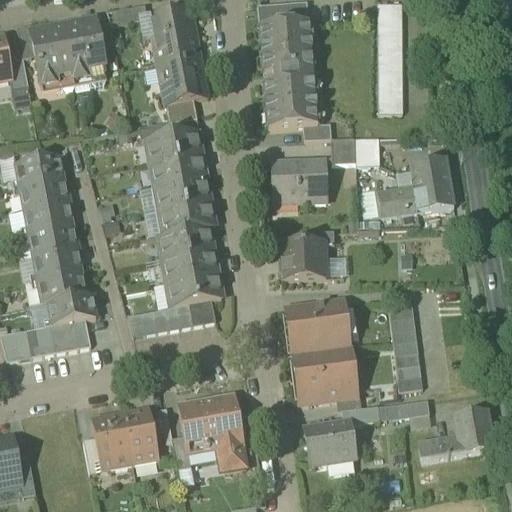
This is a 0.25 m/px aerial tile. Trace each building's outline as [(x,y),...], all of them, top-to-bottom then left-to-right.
[(306,8),(294,9),(282,10),(270,11),(257,12),(259,34),(260,34),(260,33),(272,32),(284,31),(296,30),(307,30),(308,29),(306,8)] [(378,120),(401,120),(401,10),(377,11),(378,120)] [(111,16),(114,32),(139,28),(139,26),(147,24),(144,11),(111,16)] [(153,46),(158,74),(199,66),(189,16),(147,24),(139,26),(139,28),(143,47),(153,46)] [(64,31),(62,32),(73,87),(91,83),(92,90),(95,93),(103,91),(105,87),(104,81),(106,81),(101,55),(96,31),(95,25),(72,30),(73,32),(64,33),(64,31)] [(96,31),(101,55),(114,53),(109,29),(96,31)] [(267,134),(268,137),(303,134),(317,133),(317,132),(315,100),(320,99),(320,88),(314,88),(313,75),(318,75),(318,62),(312,63),(311,44),(316,44),(315,32),(310,33),(309,29),(308,29),(307,30),(296,30),(284,31),(272,32),(260,33),(260,34),(260,37),(254,37),(255,49),(261,49),(262,65),(256,65),(257,77),(263,77),(264,92),(258,92),(259,104),(265,104),(266,122),(261,122),(262,134),(267,134)] [(16,35),(19,50),(22,66),(35,63),(30,38),(31,38),(30,32),(16,35)] [(71,87),(73,87),(62,32),(61,32),(62,34),(53,35),(53,33),(31,38),(30,38),(35,63),(40,93),(59,89),(58,82),(70,80),(71,87)] [(3,43),(0,43),(0,88),(10,87),(11,86),(5,53),(3,43)] [(27,93),(22,66),(19,50),(5,53),(11,86),(10,87),(12,96),(27,93)] [(207,104),(199,66),(158,74),(166,112),(194,107),(207,104)] [(58,82),(59,89),(71,87),(70,80),(58,82)] [(166,112),(169,130),(182,128),(197,125),(194,107),(166,112)] [(185,140),(182,128),(169,130),(139,136),(141,149),(147,148),(147,147),(185,140)] [(304,147),(330,146),(331,146),(330,131),(317,132),(317,133),(303,134),(304,147)] [(147,148),(152,171),(200,162),(195,137),(185,140),(147,147),(147,148)] [(355,170),(355,173),(378,172),(378,145),(355,146),(355,170)] [(355,146),(331,146),(330,146),(331,170),(355,170),(355,146)] [(205,186),(200,162),(152,171),(156,195),(205,186)] [(11,189),(13,196),(63,187),(59,163),(15,172),(18,187),(11,189)] [(378,203),(382,224),(453,213),(445,165),(409,170),(414,198),(378,203)] [(297,206),(297,210),(325,209),(324,170),(297,171),(297,167),(272,168),(273,207),(297,206)] [(374,214),(372,184),(358,185),(360,215),(374,214)] [(209,209),(205,186),(156,195),(161,218),(209,209)] [(21,203),(24,218),(68,210),(63,187),(13,196),(14,204),(21,203)] [(214,233),(209,209),(161,218),(165,242),(208,234),(214,233)] [(20,235),(22,243),(72,233),(68,210),(24,218),(27,234),(20,235)] [(30,249),(33,265),(77,256),(72,233),(22,243),(23,251),(30,249)] [(212,257),(208,234),(165,242),(159,243),(164,266),(212,257)] [(324,250),(324,252),(334,251),(333,238),(299,239),(299,251),(324,250)] [(281,284),(281,286),(325,284),(324,252),(324,250),(299,251),(279,252),(280,253),(281,284)] [(29,282),(30,289),(81,280),(77,256),(33,265),(36,280),(29,282)] [(216,281),(212,257),(164,266),(168,290),(216,281)] [(148,290),(161,288),(157,265),(143,268),(148,290)] [(42,311),(48,310),(85,303),(81,280),(30,289),(25,290),(30,314),(42,311)] [(221,305),(216,281),(168,290),(173,315),(176,314),(188,312),(200,309),(211,307),(221,305)] [(91,302),(85,303),(48,310),(51,326),(44,327),(45,335),(49,334),(61,332),(62,332),(73,330),(85,327),(96,325),(91,302)] [(211,307),(200,309),(204,331),(215,328),(211,307)] [(287,315),(293,363),(349,355),(349,354),(348,354),(342,308),(287,315)] [(192,333),(204,331),(200,309),(188,312),(192,333)] [(180,335),(192,333),(188,312),(176,314),(180,335)] [(388,315),(399,398),(422,395),(412,312),(388,315)] [(168,337),(180,335),(176,314),(173,315),(164,316),(168,337)] [(156,340),(168,337),(164,316),(152,319),(156,340)] [(145,342),(156,340),(152,319),(141,321),(145,342)] [(132,344),(145,342),(141,321),(127,323),(132,344)] [(85,327),(73,330),(78,356),(90,353),(85,327)] [(61,332),(49,334),(55,360),(66,358),(78,356),(73,330),(62,332),(61,332)] [(45,335),(37,336),(43,363),(55,360),(49,334),(45,335)] [(37,336),(25,339),(31,365),(43,363),(37,336)] [(25,339),(14,341),(19,367),(31,365),(25,339)] [(0,344),(7,369),(19,367),(14,341),(0,343),(0,344)] [(355,403),(349,355),(293,363),(293,364),(294,363),(300,410),(336,405),(355,403)] [(220,456),(224,478),(246,474),(242,452),(244,452),(235,403),(178,413),(184,444),(187,463),(188,462),(220,456)] [(377,413),(361,415),(360,403),(355,404),(355,403),(336,405),(337,417),(341,417),(343,429),(349,428),(349,433),(379,428),(377,413)] [(397,411),(399,425),(429,421),(427,407),(397,411)] [(99,469),(101,479),(109,477),(132,473),(159,468),(154,440),(159,439),(155,418),(150,419),(149,415),(122,420),(91,426),(94,445),(99,469)] [(184,444),(172,446),(166,416),(155,418),(159,439),(163,439),(166,451),(172,449),(178,477),(190,474),(188,462),(187,463),(184,444)] [(418,451),(421,468),(493,456),(486,419),(452,425),(455,439),(448,440),(450,446),(418,451)] [(304,435),(310,472),(355,465),(349,433),(349,428),(343,429),(304,435)] [(0,493),(19,490),(21,490),(17,471),(12,445),(0,446),(0,493)] [(83,448),(89,481),(97,480),(95,470),(99,469),(94,445),(83,448)] [(19,490),(22,504),(35,502),(29,468),(17,471),(21,490),(19,490)]
